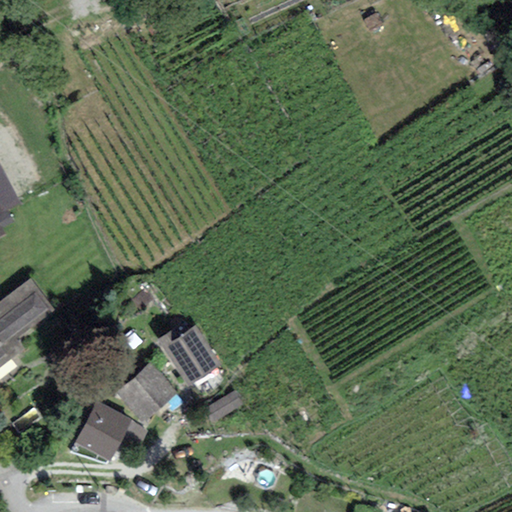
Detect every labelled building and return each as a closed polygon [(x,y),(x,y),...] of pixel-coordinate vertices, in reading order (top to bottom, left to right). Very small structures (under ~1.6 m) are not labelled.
[(0,365),(26,346),(18,335),(55,308),(32,277),(0,300),(0,365)] [(170,328),(156,337),(188,384),(214,366),(222,361),(196,324),(176,338),(170,328)] [(152,358),(123,383),(114,390),(141,421),(179,388),(152,358)] [(243,405),(235,390),(203,407),(211,422),(243,405)] [(131,418),(96,400),(75,442),(110,460),(131,418)]
